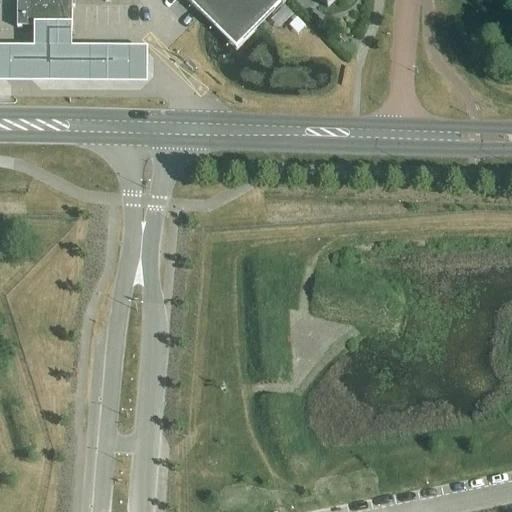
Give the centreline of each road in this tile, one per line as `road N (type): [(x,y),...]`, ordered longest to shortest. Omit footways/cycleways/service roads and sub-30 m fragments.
road 1 (residential): [(146,446),(158,314),(150,245),(166,141)]
road 2 (residential): [(129,140),(132,245),(113,341),(106,444)]
road 3 (secondary): [(401,126),(149,117)]
road 4 (secondary): [(166,141),(400,148)]
road 5 (secondary): [(149,117),(0,114)]
road 6 (secondary): [(0,137),(129,140)]
road 7 (residential): [(406,0),(401,126)]
